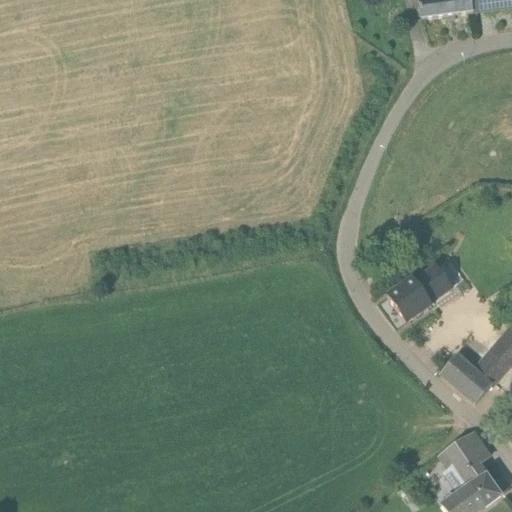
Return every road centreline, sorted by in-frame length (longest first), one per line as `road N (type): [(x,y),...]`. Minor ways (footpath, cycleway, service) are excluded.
road 1 (unclassified): [(511,464),(372,320),(351,282),(345,244),(364,172),(419,76),(477,46),(511,41)]
road 2 (track): [(473,420),(365,511)]
